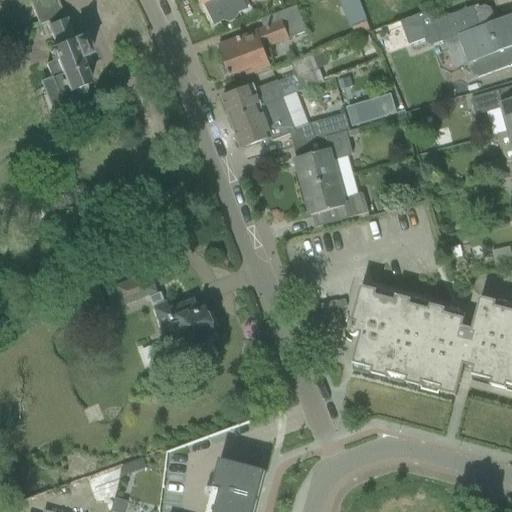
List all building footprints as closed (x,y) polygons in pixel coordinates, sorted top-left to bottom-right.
[(29,0),(27,1),(38,27),(46,24),(48,28),(52,38),(56,49),(51,52),(52,53),(50,54),(51,57),(53,56),(56,63),(46,67),(51,80),(62,108),(77,101),(76,97),(85,94),(85,86),(90,85),(83,68),(89,66),(85,58),(91,56),(83,38),(74,42),(56,0),(29,0)] [(202,0),(215,26),(224,21),(230,24),(236,21),(237,15),(247,10),(241,0),(202,0)] [(425,41),(426,45),(432,47),(463,36),(479,80),(509,69),(511,69),(511,16),(494,23),(489,10),(484,7),(480,9),(479,6),(468,10),(466,8),(462,12),(448,17),(445,16),(440,20),(434,22),(430,13),(421,16),(429,39),(425,41)] [(229,75),(230,77),(252,70),(254,74),(271,67),(264,49),(307,33),(298,8),(261,22),(264,32),(218,47),(225,65),(221,67),(225,77),(229,75)] [(421,16),(400,23),(408,47),(425,41),(429,39),(421,16)] [(367,23),(352,29),(356,39),(371,33),(367,23)] [(368,38),(360,41),(363,50),(371,47),(368,38)] [(292,64),(303,92),(319,85),(314,73),(320,71),(314,55),(292,64)] [(350,78),(338,82),(340,91),(353,87),(350,78)] [(222,99),(230,120),(286,98),(279,83),(256,91),(254,86),(222,99)] [(489,114),(495,136),(511,131),(511,87),(471,100),(477,117),(489,114)] [(286,98),(230,120),(234,131),(236,135),(242,150),(271,139),(273,142),(296,134),(296,132),(298,131),(286,98)] [(378,101),(348,110),(353,127),(396,115),(391,98),(378,102),(378,101)] [(345,115),(311,125),(311,127),(315,142),(347,133),(350,132),(345,115)] [(508,163),(511,175),(511,131),(495,136),(497,136),(506,164),(508,163)] [(313,143),(294,148),(294,149),(301,147),(304,158),(296,160),(303,189),(341,178),(336,161),(353,156),(353,154),(347,133),(315,142),(313,143)] [(315,228),(315,229),(335,224),(370,214),(363,194),(346,199),(341,178),(303,189),(311,217),(319,215),(322,226),(315,228)] [(376,202),(379,212),(389,209),(387,199),(376,202)] [(460,247),(449,250),(449,251),(451,260),(462,258),(460,247)] [(494,252),(492,252),(495,269),(497,269),(511,265),(511,257),(510,249),(494,252)] [(88,258),(62,268),(82,321),(108,311),(88,258)] [(16,277),(0,286),(0,307),(26,294),(16,277)] [(150,277),(133,283),(118,289),(124,305),(150,295),(154,305),(166,340),(158,343),(164,361),(198,347),(218,340),(207,310),(204,311),(202,305),(196,308),(194,303),(174,310),(171,311),(167,302),(162,288),(159,289),(155,277),(150,279),(150,277)] [(511,307),(480,299),(472,331),(463,329),(466,316),(361,288),(351,324),(355,325),(354,329),(353,329),(352,329),(351,330),(350,330),(349,332),(349,333),(349,334),(349,335),(349,336),(350,337),(351,338),(353,339),(354,339),(356,338),(357,337),(358,336),(358,335),(360,336),(351,369),(353,370),(355,365),(373,370),(372,375),(387,379),(389,374),(407,379),(406,384),(422,388),(423,383),(441,388),(440,393),(456,398),(465,366),(474,369),(471,381),(472,381),(474,376),(492,381),(491,386),(507,390),(508,385),(511,386),(511,307)] [(344,325),(339,310),(347,308),(346,301),(337,302),(337,301),(311,309),(318,333),(344,325)] [(128,464),(124,476),(144,468),(141,459),(128,464)] [(255,511),(266,473),(220,460),(212,490),(214,490),(220,492),(218,499),(214,511),(255,511)] [(121,480),(123,475),(124,469),(89,482),(96,501),(114,506),(115,501),(121,480)]
